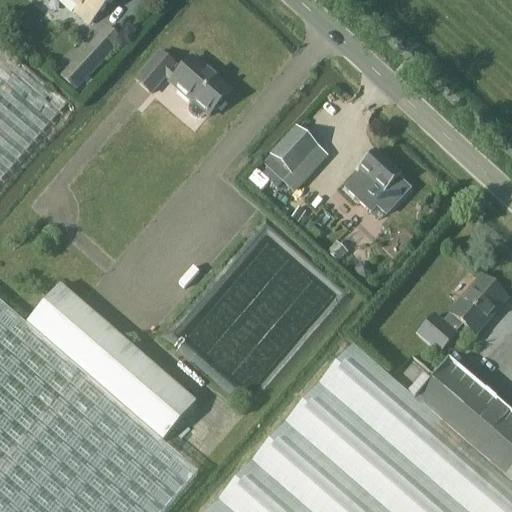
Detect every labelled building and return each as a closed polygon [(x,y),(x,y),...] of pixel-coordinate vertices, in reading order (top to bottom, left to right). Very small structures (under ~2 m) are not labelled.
[(88,22),(108,0),(70,0),(79,8),(76,11),(88,22)] [(74,91),(102,61),(121,40),(106,27),(60,78),(74,91)] [(0,181),(67,105),(0,44),(0,181)] [(192,59),(178,75),(172,70),(174,67),(159,54),(135,81),(151,94),(165,77),(171,82),(170,84),(192,103),(189,109),(190,113),(192,117),(196,119),(200,118),(205,115),(207,117),(213,110),(218,110),(224,103),(223,99),(229,92),(192,59)] [(297,132),(265,166),(293,192),(306,178),(296,169),(315,148),(297,132)] [(361,173),(345,190),(369,213),(369,214),(370,215),(376,208),(385,217),(409,191),(397,181),(401,176),(400,177),(375,153),(375,152),(357,171),(358,171),(361,173)] [(266,171),(261,177),(276,190),(281,184),(266,171)] [(263,193),(259,197),(264,202),(268,198),(263,193)] [(294,206),(286,216),(292,222),(301,213),(294,206)] [(414,225),(408,231),(414,237),(420,231),(414,225)] [(336,247),(328,256),(336,264),(345,255),(336,247)] [(360,264),(354,270),(356,277),(364,279),(370,274),(368,267),(360,264)] [(475,337),(507,300),(482,278),(449,314),(450,315),(442,324),(435,317),(418,336),(438,354),(455,335),(450,330),(458,321),(475,337)] [(0,511),(164,511),(196,475),(160,443),(194,404),(60,287),(26,326),(0,304),(0,511)] [(511,511),(511,486),(414,402),(351,348),(306,401),(209,511),(511,511)] [(511,418),(448,363),(414,402),(511,486),(511,418)]
